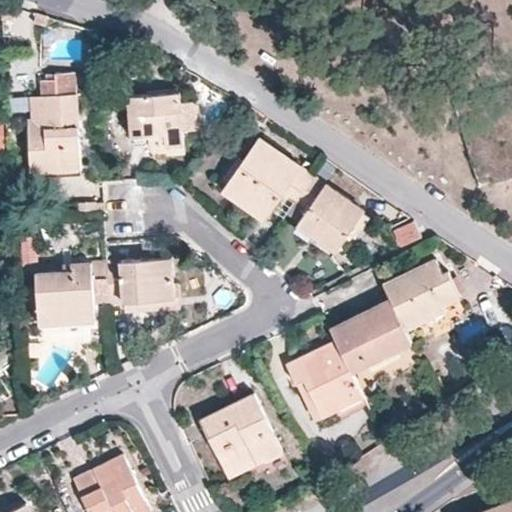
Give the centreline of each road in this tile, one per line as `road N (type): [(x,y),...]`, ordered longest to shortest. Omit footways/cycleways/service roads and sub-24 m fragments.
road 1 (residential): [(66,0),(166,34),(511,267)]
road 2 (residential): [(137,381),(251,325),(272,305),(260,278),(197,223),(146,206)]
road 3 (residential): [(0,449),(137,381)]
road 4 (residential): [(137,381),(199,508)]
road 5 (tertiary): [(405,511),(499,441),(503,428)]
